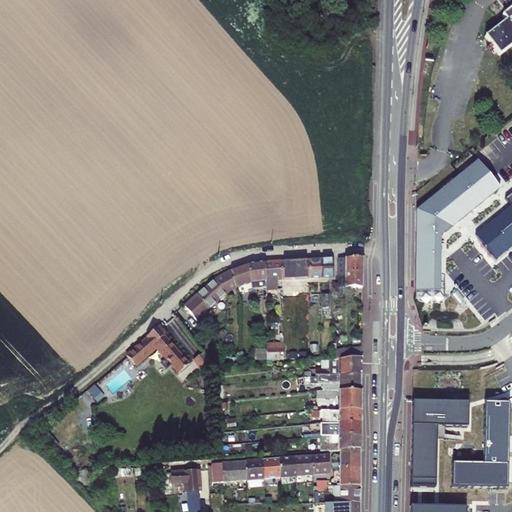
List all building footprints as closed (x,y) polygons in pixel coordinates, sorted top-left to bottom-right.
[(497,6),(502,13),(511,5),(511,0),(496,0),(499,5),(497,6)] [(511,5),(502,13),(501,14),(505,19),(484,35),(499,54),(511,43),(511,5)] [(500,189),(477,161),(416,210),(415,292),(440,291),(439,235),(500,189)] [(511,195),(505,201),(511,208),(476,237),(495,260),(511,245),(511,195)] [(362,257),(344,258),(344,288),(362,288),(362,257)] [(321,260),(322,279),(333,278),(332,259),(321,260)] [(297,261),(297,280),(309,279),(308,260),(297,261)] [(321,260),(308,260),(309,279),(322,279),(321,260)] [(297,261),(279,262),(280,280),(297,280),(297,261)] [(264,263),(265,287),(265,289),(277,289),(277,281),(280,280),(279,262),(264,263)] [(264,263),(247,265),(250,283),(251,289),(265,287),(264,263)] [(231,272),(236,288),(250,283),(247,265),(230,271),(231,272)] [(230,271),(214,279),(227,293),(236,288),(231,272),(230,271)] [(184,306),(196,320),(227,293),(214,279),(184,306)] [(287,296),(281,297),(282,315),(288,314),(288,298),(295,298),(295,286),(287,286),(287,296)] [(329,295),(321,295),(320,312),(329,312),(329,295)] [(188,366),(156,328),(146,336),(147,337),(126,356),(135,366),(156,349),(177,374),(188,366)] [(345,348),(330,349),(330,360),(340,359),(346,359),(345,348)] [(285,353),(269,355),(269,365),(286,364),(285,353)] [(194,362),(203,376),(211,370),(201,357),(194,362)] [(361,358),(346,359),(340,359),(340,364),(328,363),(327,366),(327,369),(315,369),(315,375),(361,376),(361,358)] [(114,393),(133,377),(125,369),(107,384),(114,393)] [(315,375),(315,378),(310,377),(310,384),(339,384),(339,392),(361,392),(361,376),(315,375)] [(94,386),(87,392),(94,400),(101,394),(94,386)] [(360,412),(361,392),(339,392),(339,411),(360,412)] [(101,394),(94,400),(97,403),(104,397),(101,394)] [(468,403),(411,401),(409,481),(436,481),(437,427),(468,428),(468,403)] [(509,410),(484,410),(483,464),(452,463),(451,488),(507,490),(508,457),(509,410)] [(360,412),(339,411),(309,411),(310,419),(329,418),(329,423),(360,424),(360,412)] [(360,437),(360,424),(329,423),(328,423),(328,428),(307,428),(307,435),(303,435),(303,440),(321,438),(321,436),(326,436),(339,436),(360,437)] [(445,427),(437,427),(436,440),(444,440),(445,427)] [(360,437),(339,436),(339,444),(320,443),(319,452),(338,450),(360,449),(360,437)] [(338,452),(338,454),(338,469),(360,469),(360,453),(360,450),(360,449),(338,450),(338,452)] [(310,456),(312,475),(328,474),(328,455),(310,456)] [(294,458),(295,477),(311,475),(312,475),(310,456),(294,458)] [(277,459),(279,478),(295,477),(294,458),(277,459)] [(263,479),(279,478),(277,459),(261,460),(263,479)] [(263,479),(261,460),(245,461),(246,481),(263,479)] [(212,483),(246,481),(245,461),(219,463),(210,464),(212,483)] [(330,486),(360,486),(360,469),(338,469),(338,478),(329,481),(330,486)] [(87,472),(76,473),(78,486),(89,484),(87,472)] [(196,472),(167,475),(167,486),(185,485),(185,494),(188,494),(189,511),(199,510),(199,508),(198,501),(196,472)] [(314,491),(326,491),(326,486),(326,482),(316,482),(316,486),(313,487),(314,491)] [(312,493),(311,484),(302,484),(303,494),(312,493)] [(360,505),(360,486),(330,486),(326,486),(326,491),(326,495),(334,495),(334,502),(339,502),(339,505),(360,505)]
